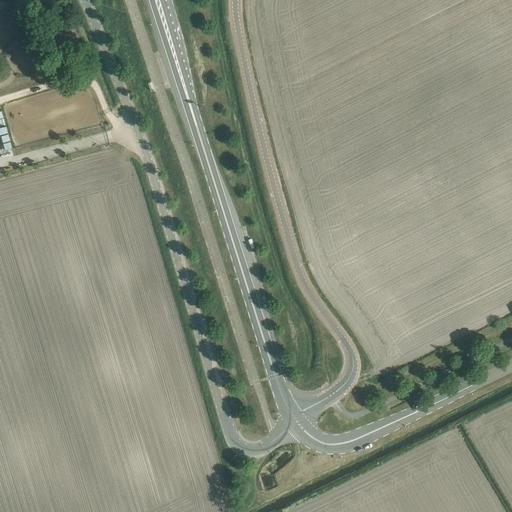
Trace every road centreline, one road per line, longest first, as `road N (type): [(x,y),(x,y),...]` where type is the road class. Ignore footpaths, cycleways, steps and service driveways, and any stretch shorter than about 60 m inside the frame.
road 1 (unclassified): [(294,419),(256,450),(240,448),(227,432),(151,164),(84,0)]
road 2 (unclassified): [(235,0),(290,252),(352,365),(327,398),(294,419)]
road 3 (unclassified): [(294,419),(158,0)]
road 4 (unclassified): [(511,366),(350,441),(324,444),(294,419)]
road 5 (unknown): [(0,102),(72,78),(96,90),(114,126),(134,122)]
